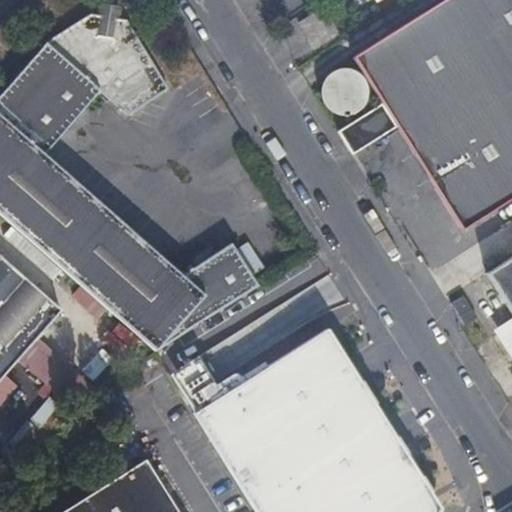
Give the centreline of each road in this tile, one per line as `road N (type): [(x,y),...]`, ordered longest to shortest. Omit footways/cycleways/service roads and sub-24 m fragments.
road 1 (residential): [(201,0),(511,494)]
road 2 (unknown): [(315,375),(267,410),(266,440),(286,482),(313,504),(331,505),(359,489),(360,456),(339,416)]
road 3 (unknown): [(244,68),(169,114),(163,132),(233,220)]
road 4 (unknown): [(263,98),(413,0)]
